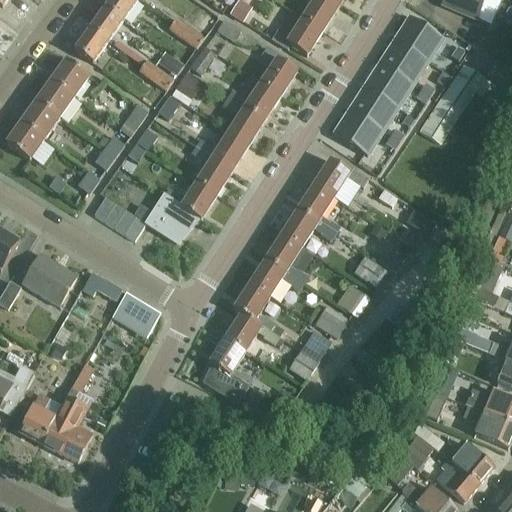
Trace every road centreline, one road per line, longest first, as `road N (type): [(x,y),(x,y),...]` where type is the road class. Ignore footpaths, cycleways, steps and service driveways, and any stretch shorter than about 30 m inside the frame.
road 1 (residential): [(191,311),(389,0)]
road 2 (residential): [(86,511),(191,311)]
road 3 (residential): [(191,311),(0,191)]
